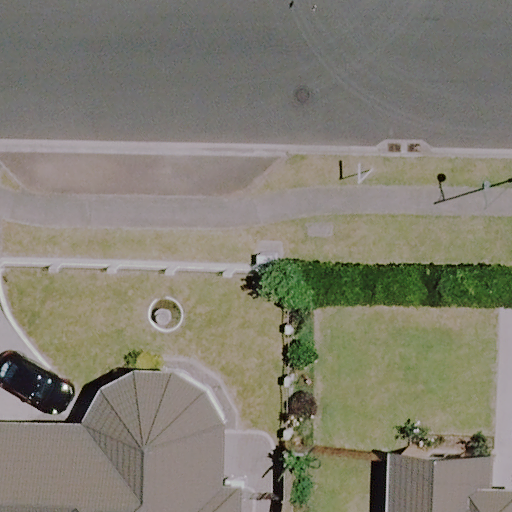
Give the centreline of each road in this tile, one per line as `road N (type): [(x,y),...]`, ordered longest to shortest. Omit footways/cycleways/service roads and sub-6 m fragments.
road 1 (residential): [(0,51),(385,57)]
road 2 (residential): [(385,57),(511,60)]
